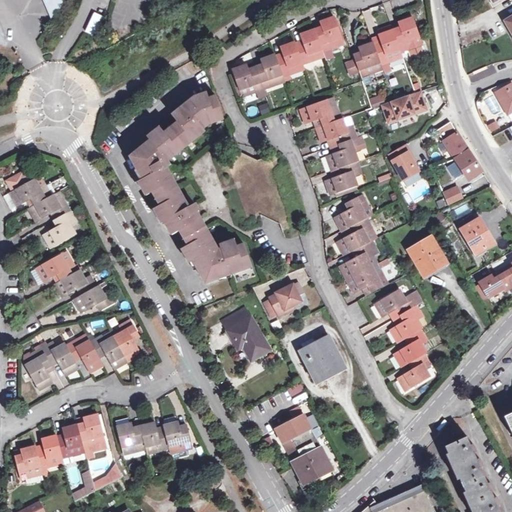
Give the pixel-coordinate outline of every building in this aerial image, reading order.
[(49,0),(56,15),(58,12),(63,0),(49,0)] [(284,79),(283,77),(290,75),(290,72),(303,67),(303,64),(310,61),(309,59),(323,54),(322,52),(330,49),(329,47),(343,42),(334,18),(321,23),(322,27),(301,35),(302,39),(281,46),(283,52),(262,60),(264,63),(249,68),(248,65),(233,70),(242,94),(255,89),(256,92),(272,86),(271,84),(284,79)] [(389,60),(402,55),(401,53),(410,50),(410,47),(422,42),(414,18),(401,23),(402,27),(380,36),(381,39),(359,48),(361,52),(354,55),(362,78),(370,75),(369,72),(383,67),(382,65),(390,62),(389,60)] [(496,94),(506,111),(511,107),(511,91),(510,93),(507,88),(496,94)] [(217,248),(203,224),(195,209),(197,208),(194,202),(188,204),(167,166),(170,164),(168,160),(205,130),(203,127),(210,122),(224,116),(215,96),(210,98),(207,90),(193,96),(194,99),(186,102),(171,114),(177,121),(163,131),(159,126),(146,136),(149,139),(130,155),(137,167),(139,166),(145,177),(139,180),(146,193),(152,190),(159,203),(154,207),(161,220),(165,218),(172,232),(179,228),(187,244),(181,247),(189,262),(193,259),(206,283),(220,277),(219,276),(229,272),(230,274),(252,267),(244,244),(236,246),(233,239),(220,244),(220,246),(217,248)] [(422,92),(384,105),(390,122),(429,109),(422,92)] [(382,94),(369,100),(373,107),(385,102),(382,94)] [(357,152),(361,150),(357,138),(352,127),(348,129),(344,118),(340,119),(337,109),(331,110),(328,101),(303,111),(308,124),(321,119),(323,125),(319,127),(325,143),(339,138),(343,150),(329,155),(334,170),(340,169),(342,175),(328,180),(333,195),(358,186),(355,177),(360,175),(356,163),(360,161),(357,152)] [(470,179),(483,171),(451,122),(438,130),(470,179)] [(407,143),(390,153),(394,160),(393,160),(404,179),(420,171),(410,152),(411,151),(407,143)] [(380,183),(392,179),(390,173),(378,177),(380,183)] [(11,190),(18,202),(30,195),(33,202),(28,205),(36,218),(48,211),(55,224),(43,231),(51,244),(73,232),(68,224),(74,220),(61,199),(56,201),(51,192),(49,193),(43,182),(38,184),(34,177),(11,190)] [(458,187),(444,194),(449,204),(463,198),(458,187)] [(369,194),(372,202),(381,199),(378,191),(369,194)] [(346,255),(351,253),(367,244),(369,243),(364,234),(370,231),(364,218),(366,217),(362,209),(367,207),(361,195),(346,203),(349,209),(335,216),(343,229),(347,227),(350,234),(338,240),(346,255)] [(451,223),(447,215),(439,219),(443,227),(451,223)] [(494,244),(480,218),(462,229),(477,254),(494,244)] [(409,250),(421,271),(426,268),(429,273),(448,263),(432,237),(409,250)] [(369,243),(367,244),(373,255),(374,257),(381,253),(374,240),(369,243)] [(339,265),(347,279),(372,266),(367,258),(373,255),(367,244),(351,253),(354,257),(339,265)] [(35,266),(43,280),(56,273),(59,279),(53,283),(60,296),(72,289),(76,296),(70,299),(78,312),(93,304),(95,309),(111,300),(105,290),(100,293),(95,285),(93,286),(87,275),(81,278),(76,269),(75,270),(69,259),(63,262),(58,253),(35,266)] [(367,258),(372,266),(378,263),(374,257),(373,255),(367,258)] [(376,274),(382,271),(378,263),(372,266),(376,274)] [(388,283),(382,271),(376,274),(372,266),(347,279),(356,294),(364,289),(370,286),(373,291),(388,283)] [(293,272),(297,286),(309,283),(305,268),(293,272)] [(493,276),(476,285),(485,301),(505,289),(507,291),(511,288),(511,284),(505,273),(495,279),(493,276)] [(277,295),(270,298),(279,316),(287,312),(286,310),(302,302),(293,285),(276,293),(277,295)] [(370,286),(364,289),(367,294),(373,291),(370,286)] [(421,343),(427,341),(421,330),(423,328),(419,319),(422,317),(410,294),(405,297),(401,289),(379,302),(386,315),(399,308),(406,320),(392,327),(400,341),(406,338),(409,344),(396,352),(403,366),(409,363),(413,371),(401,378),(407,390),(431,377),(427,369),(430,367),(424,355),(426,353),(421,343)] [(222,321),(228,330),(251,316),(246,307),(222,321)] [(270,348),(251,316),(228,330),(234,341),(239,337),(245,346),(252,359),(270,348)] [(24,364),(39,389),(51,382),(43,371),(57,363),(63,374),(76,366),(74,363),(81,359),(89,371),(101,363),(98,357),(104,354),(112,366),(137,350),(130,336),(136,333),(127,318),(116,324),(119,330),(102,340),(99,335),(88,342),(87,340),(80,345),(76,339),(64,347),(63,344),(55,349),(52,345),(30,358),(28,356),(22,360),(24,364)] [(271,323),(274,331),(282,328),(279,320),(271,323)] [(331,336),(300,351),(315,383),(346,367),(331,336)] [(239,337),(234,341),(239,350),(245,346),(239,337)] [(292,395),(305,392),(303,386),(291,389),(292,395)] [(17,457),(23,480),(30,478),(30,475),(45,472),(44,469),(52,467),(51,463),(65,460),(64,458),(72,455),(71,453),(86,450),(85,447),(92,445),(91,443),(106,439),(100,414),(85,418),(86,423),(64,427),(65,434),(45,439),(46,445),(24,450),(25,455),(17,457)] [(304,415),(277,428),(305,484),(332,471),(304,415)] [(448,422),(445,418),(435,429),(438,432),(448,422)] [(123,452),(132,449),(132,451),(145,448),(146,450),(161,446),(161,447),(169,445),(170,448),(183,444),(184,446),(191,443),(184,422),(177,424),(175,419),(155,426),(153,421),(133,427),(131,423),(117,427),(123,452)] [(495,497),(492,491),(494,490),(491,481),(488,482),(481,467),(483,466),(480,458),(478,459),(475,453),(477,452),(473,444),(471,445),(467,436),(446,446),(475,511),(501,511),(499,506),(501,504),(497,496),(495,497)] [(94,484),(96,491),(122,477),(116,466),(107,477),(94,484)] [(73,495),(76,502),(96,491),(94,484),(91,475),(90,472),(83,474),(87,487),(73,495)] [(435,511),(426,489),(374,511),(435,511)]
